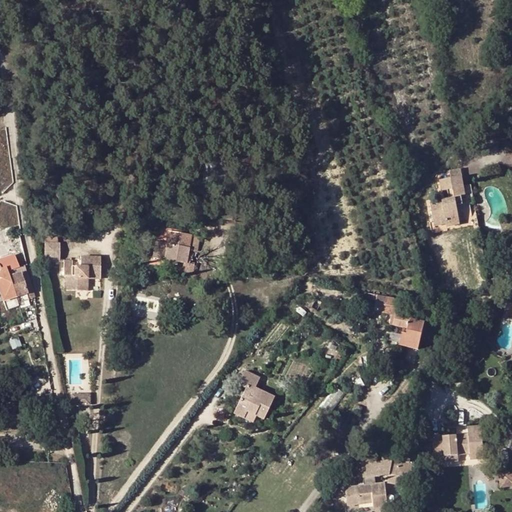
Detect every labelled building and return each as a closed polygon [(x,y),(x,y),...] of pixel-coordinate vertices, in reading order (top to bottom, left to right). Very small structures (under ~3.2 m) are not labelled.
[(453,166),(454,173),(467,172),(466,165),(453,166)] [(435,216),(448,215),(449,220),(450,219),(450,222),(462,220),(460,201),(467,200),(466,191),(477,190),(476,180),(468,181),(467,172),(454,173),(444,175),(445,186),(450,186),(451,196),(433,198),(435,216)] [(218,217),(218,219),(234,221),(237,210),(219,207),(219,210),(203,208),(202,214),(218,217)] [(174,256),(182,258),(184,259),(191,233),(166,226),(163,238),(165,238),(161,257),(173,260),(174,256)] [(57,251),(52,247),(42,247),(44,267),(58,266),(57,251)] [(68,295),(87,294),(87,281),(87,275),(99,275),(99,259),(94,258),(79,259),(80,269),(71,269),(71,265),(63,265),(63,280),(67,280),(68,295)] [(190,267),(192,261),(184,259),(182,258),(180,266),(190,267)] [(11,265),(23,261),(23,259),(6,262),(4,260),(0,260),(0,269),(2,269),(11,265)] [(23,261),(11,265),(12,270),(24,268),(23,261)] [(24,268),(12,270),(16,290),(33,288),(31,277),(25,277),(24,268)] [(16,290),(12,270),(2,271),(6,292),(16,290)] [(406,346),(426,350),(431,320),(417,317),(420,302),(373,294),(370,309),(395,313),(393,324),(409,327),(406,346)] [(511,307),(511,296),(503,296),(502,306),(511,307)] [(252,385),(257,375),(241,367),(234,380),(240,384),(227,407),(239,414),(244,407),(250,411),(258,416),(270,395),(252,385)] [(85,390),(72,391),(73,401),(86,401),(85,390)] [(250,411),(244,407),(239,414),(246,418),(250,411)] [(478,453),(477,420),(464,421),(464,428),(439,430),(440,456),(453,456),(453,451),(453,446),(465,446),(466,451),(466,453),(478,453)] [(402,478),(399,469),(397,464),(383,468),(385,474),(388,483),(402,478)] [(511,472),(507,473),(507,480),(502,480),(503,488),(511,487),(511,472)]
